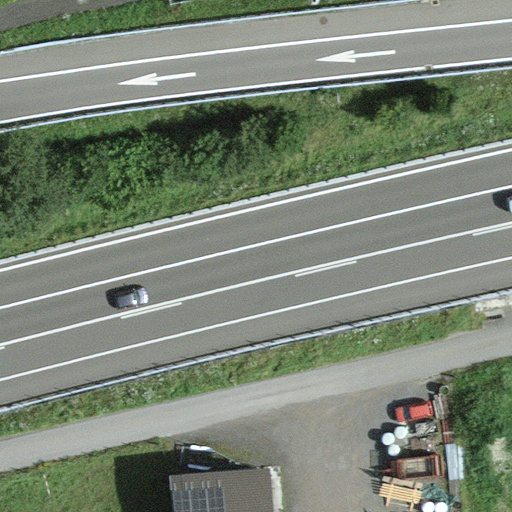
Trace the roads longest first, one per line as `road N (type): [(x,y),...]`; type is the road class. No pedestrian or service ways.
road 1 (unclassified): [(0,452),(511,332)]
road 2 (trunk): [(511,39),(0,101)]
road 3 (trunk): [(511,185),(40,295)]
road 4 (track): [(295,383),(304,511)]
